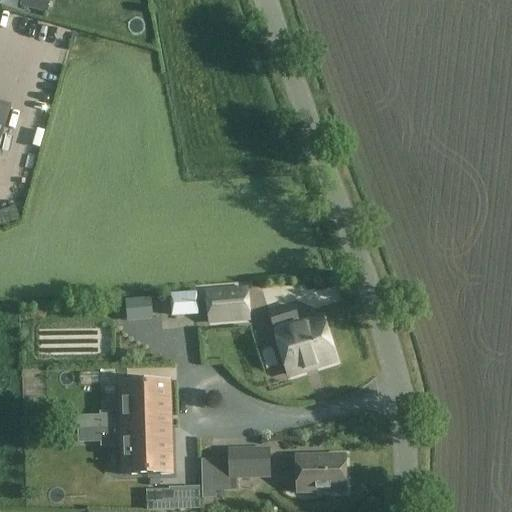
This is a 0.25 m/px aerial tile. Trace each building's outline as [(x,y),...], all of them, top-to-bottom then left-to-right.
[(36,0),(21,0),(20,6),(34,10),(36,0)] [(249,320),(246,290),(206,293),(209,323),(249,320)] [(171,295),(173,318),(200,317),(198,294),(171,295)] [(334,361),(321,320),(298,327),(296,321),(297,321),(293,307),(269,315),(288,376),(334,361)] [(169,428),(168,382),(120,384),(121,430),(169,428)] [(171,474),(169,428),(121,430),(123,476),(171,474)] [(269,479),(268,452),(228,453),(228,461),(229,480),(237,480),(269,479)] [(296,459),(297,495),(345,493),(344,457),(296,459)] [(170,498),(170,510),(184,510),(184,490),(170,490),(170,498)]
